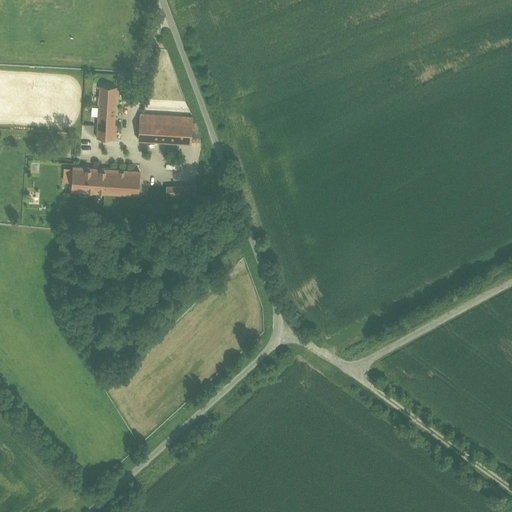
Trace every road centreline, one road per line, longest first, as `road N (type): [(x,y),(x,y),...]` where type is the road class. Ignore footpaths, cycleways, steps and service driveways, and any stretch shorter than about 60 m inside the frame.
road 1 (unclassified): [(161,0),(277,328),(269,349),(89,511)]
road 2 (track): [(275,338),(291,326),(355,371),(511,286)]
road 3 (track): [(355,371),(511,487)]
